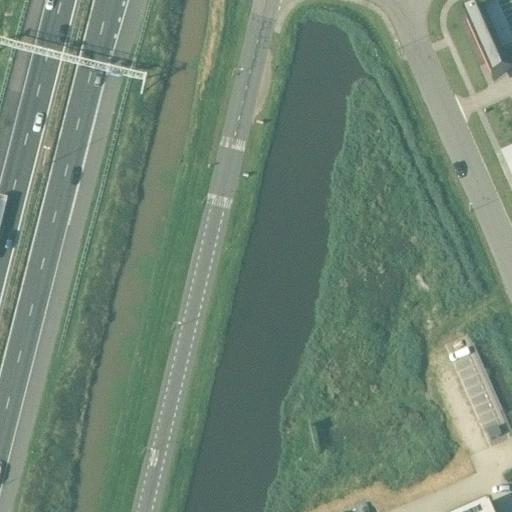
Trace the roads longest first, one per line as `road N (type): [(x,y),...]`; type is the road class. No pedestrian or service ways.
road 1 (tertiary): [(145,511),(268,0)]
road 2 (motorway): [(0,433),(109,0)]
road 3 (unclassified): [(395,0),(511,260)]
road 4 (motorway): [(60,0),(0,241)]
